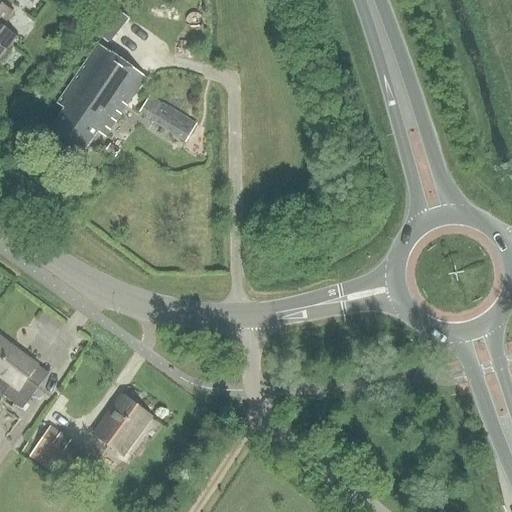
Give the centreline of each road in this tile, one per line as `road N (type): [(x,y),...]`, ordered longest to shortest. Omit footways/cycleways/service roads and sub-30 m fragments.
road 1 (tertiary): [(245,316),(179,315),(109,294),(0,223)]
road 2 (unclassified): [(375,511),(260,413),(245,316)]
road 3 (primary): [(358,0),(413,185),(416,228)]
road 4 (primary): [(460,215),(442,187),(379,0)]
road 5 (tertiary): [(245,316),(402,304)]
road 6 (tertiary): [(394,270),(245,316)]
road 7 (primary): [(452,334),(511,473)]
